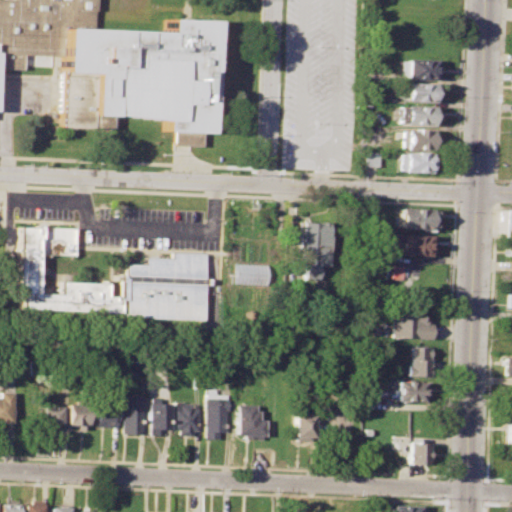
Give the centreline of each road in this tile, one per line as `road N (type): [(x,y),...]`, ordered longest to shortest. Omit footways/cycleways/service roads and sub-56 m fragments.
road 1 (residential): [(0,470),(511,492)]
road 2 (residential): [(0,174),(511,196)]
road 3 (residential): [(486,0),(465,511)]
road 4 (residential): [(272,0),(265,187)]
